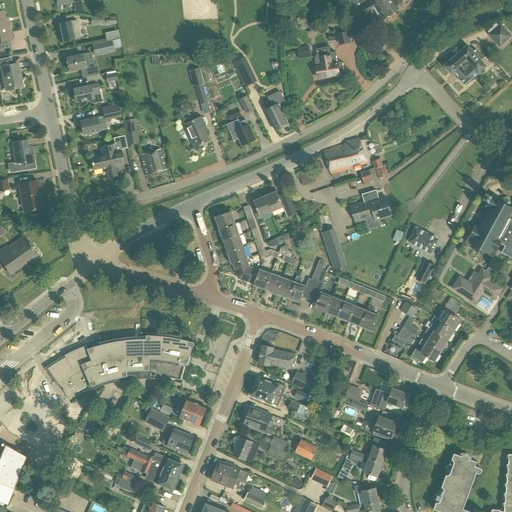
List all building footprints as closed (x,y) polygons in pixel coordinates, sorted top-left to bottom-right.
[(372,0),(370,1),(369,0),(344,0),(346,2),(350,0),(352,0),(358,9),(357,9),(362,17),(374,11),(380,21),(393,13),(400,9),(397,4),(404,0),(372,0)] [(0,11),(0,42),(11,40),(7,18),(4,19),(2,11),(0,11)] [(59,23),(63,42),(74,39),(81,37),(77,20),(70,22),(70,21),(59,23)] [(341,23),(343,32),(349,30),(347,22),(341,23)] [(489,35),(495,42),(502,36),(506,41),(511,37),(501,25),(489,35)] [(121,47),(120,39),(111,41),(113,49),(121,47)] [(93,45),(95,55),(113,51),(113,49),(111,41),(93,45)] [(444,66),(451,74),(454,72),(465,85),(473,78),(478,74),(486,67),(481,61),(484,58),(476,50),(473,52),(468,46),(460,53),(453,60),(452,59),(444,66)] [(298,50),(299,59),(311,57),(309,48),(298,50)] [(315,58),(316,65),(318,78),(339,74),(339,73),(344,72),(342,61),(337,62),(336,52),(316,55),(316,57),(315,58)] [(66,58),(69,72),(86,68),(84,61),(92,59),(91,53),(83,55),(83,54),(66,58)] [(1,59),(0,59),(0,67),(1,67),(5,90),(22,87),(17,63),(3,66),(1,59)] [(219,59),(213,60),(216,71),(222,70),(219,59)] [(243,59),(234,64),(244,86),(254,82),(243,59)] [(201,104),(207,102),(203,84),(204,84),(200,67),(189,70),(194,87),(196,86),(201,104)] [(105,74),(106,83),(117,81),(115,72),(105,74)] [(73,89),(76,102),(92,99),(91,92),(99,90),(98,84),(90,86),(73,89)] [(152,91),(151,99),(160,100),(161,92),(152,91)] [(273,107),(266,110),(276,130),(288,125),(280,109),(287,105),(281,92),(268,98),(273,107)] [(240,100),(247,113),(253,110),(247,97),(240,100)] [(228,125),(234,140),(239,138),(243,145),(255,140),(252,132),(249,124),(249,125),(246,120),(240,123),(237,118),(242,116),(236,102),(227,106),(230,112),(229,112),(232,120),(233,120),(234,122),(228,125)] [(80,121),(83,135),(99,131),(98,124),(110,121),(109,118),(122,116),(119,106),(107,108),(109,115),(80,121)] [(183,120),(185,124),(184,125),(194,147),(210,140),(203,127),(206,126),(202,117),(193,121),(191,116),(183,120)] [(127,145),(139,143),(135,118),(123,120),(127,145)] [(125,136),(114,139),(115,144),(101,147),(103,155),(90,157),(93,170),(105,167),(108,178),(116,176),(114,165),(124,163),(121,150),(127,149),(125,136)] [(324,152),(331,174),(357,166),(367,163),(359,139),(347,142),(348,143),(324,152)] [(31,151),(32,151),(31,147),(28,148),(27,140),(12,142),(15,163),(8,164),(10,172),(34,168),(33,160),(32,160),(31,151)] [(140,155),(147,175),(166,169),(160,149),(140,155)] [(361,172),(362,178),(377,173),(376,169),(386,166),(386,165),(383,166),(381,158),(372,161),(374,168),(361,172)] [(377,173),(362,178),(365,186),(381,181),(380,178),(389,175),(386,166),(376,169),(377,173)] [(332,183),(334,194),(349,191),(359,189),(356,177),(332,183)] [(0,180),(0,191),(9,190),(8,180),(0,180)] [(18,184),(23,212),(42,208),(37,181),(18,184)] [(373,211),(389,206),(387,197),(379,200),(376,190),(362,195),(365,203),(352,207),(355,215),(364,212),(373,209),(373,211)] [(265,196),(272,212),(283,207),(279,197),(277,191),(265,196)] [(279,197),(283,207),(288,217),(297,213),(288,193),(279,197)] [(272,212),(265,196),(254,201),(261,217),(272,212)] [(496,252),(500,244),(501,242),(500,241),(508,225),(510,226),(511,221),(511,206),(509,205),(510,202),(510,201),(504,198),(502,199),(501,201),(500,201),(491,196),(488,202),(486,207),(488,208),(477,227),(475,226),(466,243),(475,247),(475,249),(476,252),(481,255),(484,254),(484,252),(493,257),(496,252)] [(244,207),(248,219),(254,217),(249,205),(244,207)] [(393,216),(389,206),(373,211),(373,209),(364,212),(355,215),(357,223),(366,220),(369,229),(380,226),(378,221),(393,216)] [(216,218),(220,229),(236,224),(232,212),(216,218)] [(248,219),(252,231),(258,229),(254,217),(248,219)] [(501,242),(500,244),(505,246),(502,253),(511,258),(511,221),(510,226),(508,225),(500,241),(501,242)] [(240,235),(236,224),(220,229),(224,241),(240,235)] [(409,242),(431,254),(438,240),(416,228),(409,242)] [(262,240),(258,229),(252,231),(256,242),(262,240)] [(327,251),(328,251),(340,247),(334,229),(322,233),(327,251)] [(282,236),(285,241),(291,239),(288,233),(282,236)] [(224,241),(228,252),(244,246),(240,235),(224,241)] [(0,251),(0,259),(1,261),(3,259),(11,270),(27,258),(29,260),(37,255),(24,236),(8,248),(7,247),(0,251)] [(269,245),(276,241),(273,236),(266,239),(269,245)] [(285,241),(282,236),(276,238),(279,244),(285,241)] [(256,242),(260,254),(266,251),(262,240),(256,242)] [(285,255),(291,258),(293,252),(288,250),(286,245),(283,246),(283,248),(281,247),(279,253),(280,253),(285,255)] [(244,246),(228,252),(232,264),(233,263),(247,258),(248,258),(244,246)] [(328,251),(327,251),(334,269),(346,264),(340,247),(328,251)] [(271,249),(268,250),(269,252),(267,256),(268,258),(272,256),(277,259),(280,253),(279,253),(271,249)] [(268,250),(266,251),(260,254),(262,260),(268,258),(267,256),(269,252),(268,250)] [(291,258),(285,255),(283,261),(289,263),(291,258)] [(242,280),(254,285),(260,271),(251,267),(247,258),(233,263),(238,276),(240,275),(242,280)] [(316,268),(323,270),(327,272),(331,264),(320,259),(316,268)] [(425,262),(419,274),(421,275),(419,281),(425,284),(434,266),(425,262)] [(500,276),(505,268),(500,266),(496,273),(500,276)] [(312,280),(318,282),(323,270),(316,268),(312,280)] [(476,304),(484,292),(495,300),(503,288),(491,280),(494,277),(482,269),(479,274),(475,271),(468,282),(460,276),(452,288),(476,304)] [(254,286),(266,290),(272,274),(260,270),(260,271),(254,285),(254,286)] [(323,270),(318,282),(323,284),(327,272),(323,270)] [(272,274),(266,290),(278,294),(284,278),(272,274)] [(297,276),(295,282),(289,298),(301,303),(307,286),(301,284),(303,279),(297,276)] [(278,294),(289,298),(295,282),(284,278),(278,294)] [(338,283),(350,288),(352,282),(340,278),(338,283)] [(363,287),(352,282),(350,288),(361,293),(363,287)] [(409,293),(416,297),(421,287),(414,283),(409,293)] [(361,293),(372,297),(375,291),(363,287),(361,293)] [(375,291),(372,297),(384,302),(386,296),(375,291)] [(315,308),(326,312),(333,296),(322,292),(315,308)] [(488,297),(484,295),(477,305),(481,307),(488,297)] [(344,301),(333,296),(326,312),(338,317),(344,301)] [(384,302),(392,305),(394,299),(386,296),(384,302)] [(445,307),(456,314),(462,304),(451,297),(445,307)] [(492,301),(488,298),(482,308),(486,311),(492,301)] [(338,317),(349,322),(355,306),(344,301),(338,317)] [(407,303),(406,302),(400,310),(402,311),(410,317),(410,316),(412,317),(417,309),(407,303)] [(367,310),(361,326),(372,331),(378,315),(372,313),(375,307),(369,305),(367,310)] [(355,306),(349,322),(361,326),(367,310),(355,306)] [(440,321),(455,330),(462,320),(447,311),(440,321)] [(410,317),(403,327),(414,333),(417,328),(412,325),(415,319),(412,317),(410,316),(410,317)] [(431,329),(449,341),(455,330),(440,321),(435,317),(432,322),(433,324),(434,324),(431,329)] [(397,336),(398,337),(405,341),(408,343),(411,338),(414,333),(403,327),(397,336)] [(431,336),(427,342),(442,351),(449,341),(431,329),(429,328),(425,333),(431,336)] [(92,387),(100,384),(106,382),(112,380),(118,379),(127,377),(134,376),(140,376),(148,376),(148,378),(143,378),(138,378),(138,379),(149,379),(157,379),(166,381),(176,383),(182,384),(180,383),(186,364),(187,365),(188,365),(189,361),(191,356),(188,355),(191,346),(193,347),(195,343),(188,341),(182,339),(182,337),(176,335),(167,334),(162,333),(156,333),(141,333),(157,334),(157,336),(146,336),(146,339),(134,340),(128,340),(117,342),(113,342),(98,346),(97,343),(91,344),(83,347),(80,349),(73,352),(65,356),(66,358),(62,360),(58,362),(53,365),(48,369),(58,383),(68,398),(74,394),(81,390),(86,387),(91,385),(92,387)] [(402,346),(405,341),(398,337),(397,336),(396,335),(392,340),(402,346)] [(435,362),(442,351),(427,342),(423,339),(419,344),(424,347),(421,352),(416,349),(412,356),(423,363),(427,357),(435,362)] [(258,364),(270,366),(270,365),(292,369),(295,354),(273,349),(274,348),(262,345),(258,364)] [(297,372),(292,383),(312,393),(318,382),(297,372)] [(255,388),(282,398),(284,393),(286,386),(279,383),(278,385),(260,378),(255,388)] [(45,387),(0,420),(0,423),(1,424),(0,425),(0,433),(0,434),(5,430),(16,444),(31,433),(27,427),(58,404),(45,387)] [(282,398),(255,388),(252,396),(278,406),(281,399),(282,398)] [(295,398),(306,402),(309,395),(298,390),(295,398)] [(392,390),(389,399),(379,395),(375,406),(385,409),(388,402),(403,408),(407,395),(392,390)] [(332,391),(329,403),(337,405),(339,392),(332,391)] [(346,397),(344,403),(351,405),(353,399),(346,397)] [(353,399),(351,405),(366,411),(368,405),(353,399)] [(180,418),(199,426),(207,408),(188,400),(180,418)] [(301,404),(292,400),(288,409),(297,413),(301,404)] [(160,411),(169,416),(172,412),(172,410),(163,405),(160,411)] [(273,415),(251,407),(244,425),(266,433),(272,435),(275,428),(271,426),(273,421),(271,420),(273,415)] [(170,418),(152,409),(146,422),(163,431),(170,418)] [(392,438),(397,423),(374,414),(372,421),(377,423),(374,432),(392,438)] [(341,422),(338,429),(349,433),(352,426),(341,422)] [(172,434),(167,432),(162,444),(188,454),(195,437),(174,429),(172,434)] [(238,446),(234,455),(252,462),(259,445),(239,437),(237,437),(235,437),(234,439),(233,440),(233,442),(234,444),(236,445),(238,446)] [(270,445),(272,445),(283,451),(287,443),(274,437),(270,445)] [(295,452),(312,460),(318,448),(301,440),(295,452)] [(145,441),(142,448),(151,452),(154,445),(145,441)] [(16,450),(9,446),(7,445),(0,462),(0,481),(15,488),(27,457),(16,450)] [(283,451),(272,445),(268,454),(282,461),(286,452),(283,451)] [(369,459),(382,463),(387,450),(374,446),(369,459)] [(159,469),(179,478),(183,466),(156,455),(155,459),(152,458),(152,459),(146,457),(130,449),(128,455),(144,464),(159,469)] [(350,457),(355,459),(356,456),(358,456),(359,452),(353,450),(350,457)] [(356,456),(355,459),(362,462),(364,457),(365,454),(359,452),(358,456),(356,456)] [(458,511),(460,507),(473,472),(478,473),(479,474),(481,473),(482,472),(482,471),(482,470),(482,469),(481,468),(475,466),(477,461),(469,459),(470,457),(467,454),(463,454),(462,456),(454,453),(454,454),(455,454),(453,459),(452,459),(452,460),(453,460),(454,462),(450,474),(448,475),(446,475),(447,476),(445,481),(444,480),(444,481),(445,482),(443,487),(442,486),(442,487),(443,488),(444,490),(440,501),(438,503),(436,502),(436,503),(437,503),(435,508),(434,508),(434,509),(442,511),(441,511),(458,511)] [(480,511),(511,511),(511,454),(510,454),(508,455),(509,459),(509,464),(507,464),(508,469),(508,473),(506,474),(508,479),(507,483),(505,483),(507,488),(506,493),(504,493),(506,498),(505,502),(504,503),(505,507),(505,511),(501,511),(501,510),(492,509),(491,511),(485,511),(484,511),(483,511),(482,511),(481,511),(480,511)] [(367,464),(364,472),(377,477),(382,463),(369,459),(367,464)] [(228,475),(237,479),(246,482),(249,473),(218,461),(215,470),(228,474),(228,475)] [(159,469),(144,464),(141,471),(148,474),(146,478),(174,489),(179,478),(159,469)] [(316,468),(311,479),(320,483),(325,472),(316,468)] [(228,474),(215,470),(211,480),(233,488),(237,479),(228,475),(228,474)] [(346,480),(349,476),(341,472),(338,477),(346,480)] [(122,478),(136,484),(138,479),(125,473),(122,478)] [(122,479),(119,486),(134,493),(138,486),(122,479)] [(299,488),(302,482),(294,479),(291,485),(299,488)] [(362,492),(365,505),(379,502),(376,488),(368,490),(367,484),(355,487),(357,493),(362,492)] [(262,510),(266,502),(248,493),(246,498),(252,501),(250,504),(262,510)] [(334,511),(335,509),(337,504),(327,498),(323,506),(334,511)] [(299,511),(314,511),(318,505),(306,500),(299,511)] [(146,501),(141,511),(164,511),(166,508),(151,502),(151,503),(146,501)] [(380,511),(379,502),(365,505),(366,510),(362,511),(380,511)]
